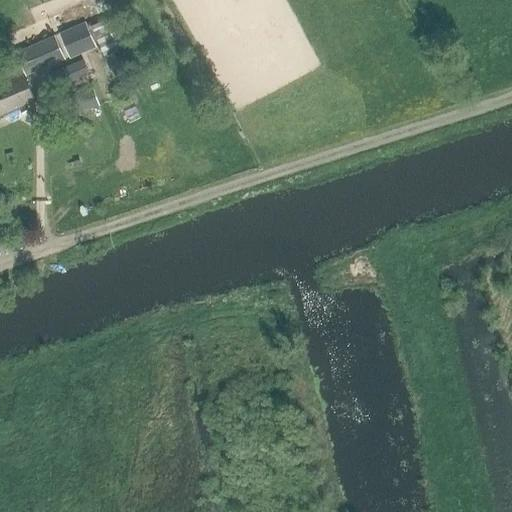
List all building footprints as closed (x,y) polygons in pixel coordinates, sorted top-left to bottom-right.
[(61,34),(59,30),(13,49),(24,75),(71,55),(70,53),(97,41),(113,79),(144,66),(134,42),(129,44),(117,15),(91,25),(90,22),(61,34)] [(70,63),(75,74),(82,71),(77,60),(70,63)] [(0,115),(35,101),(25,75),(0,85),(0,115)] [(61,104),(66,117),(99,104),(94,91),(61,104)] [(72,116),(66,128),(78,134),(84,122),(72,116)]
